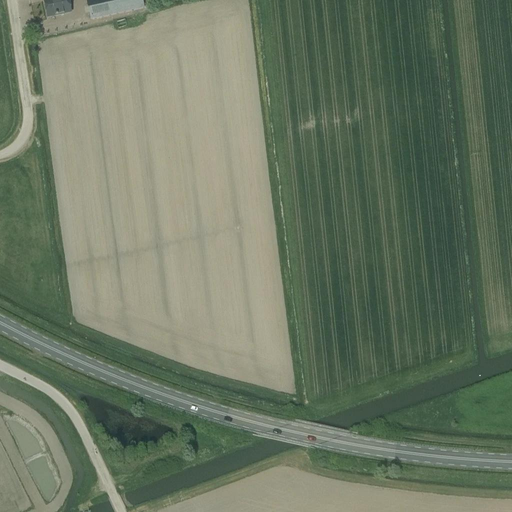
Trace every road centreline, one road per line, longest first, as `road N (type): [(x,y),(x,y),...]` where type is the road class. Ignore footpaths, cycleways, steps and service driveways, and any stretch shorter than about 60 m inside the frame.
road 1 (primary): [(511,464),(337,442),(162,397),(0,322)]
road 2 (unclassified): [(0,365),(61,399),(113,496)]
road 3 (unclassified): [(0,155),(26,133),(11,0)]
